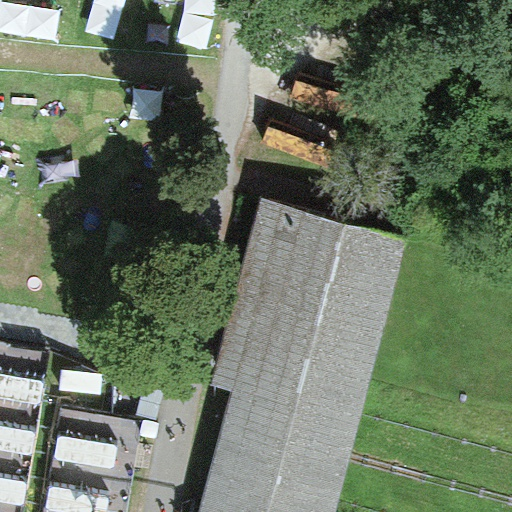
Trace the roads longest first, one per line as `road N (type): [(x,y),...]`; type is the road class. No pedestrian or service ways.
road 1 (track): [(160,511),(234,0)]
road 2 (track): [(423,0),(227,50)]
